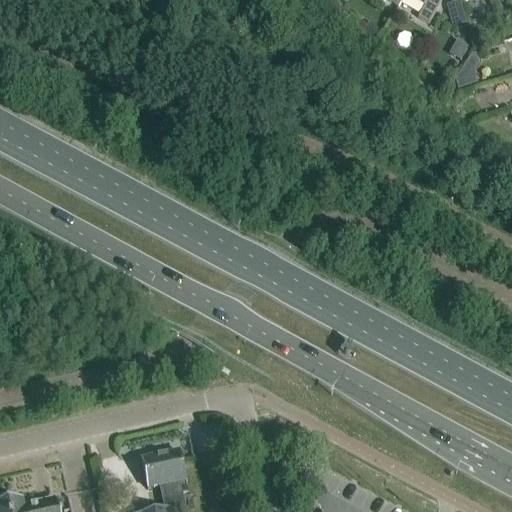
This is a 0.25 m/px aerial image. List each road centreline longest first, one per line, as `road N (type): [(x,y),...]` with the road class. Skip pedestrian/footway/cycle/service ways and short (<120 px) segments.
road 1 (primary): [(0,191),(511,469)]
road 2 (primary): [(511,404),(0,131)]
road 3 (unclassified): [(67,434),(218,399),(238,404)]
